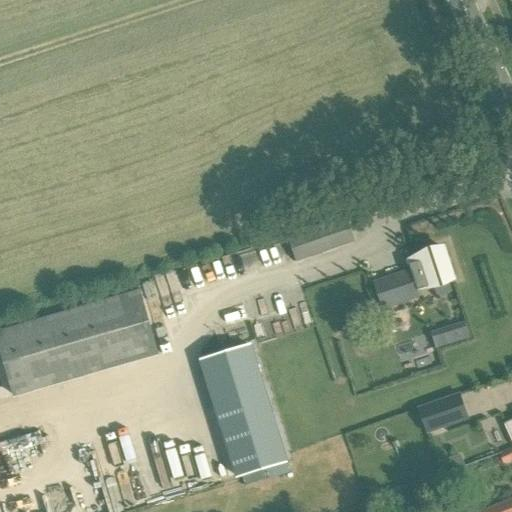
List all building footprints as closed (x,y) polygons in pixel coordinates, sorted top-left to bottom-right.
[(354,243),(346,219),(289,239),(296,259),(298,263),(354,243)] [(410,263),(419,292),(454,280),(443,248),(417,257),(418,261),(410,263)] [(256,330),(368,303),(359,264),(247,291),(256,330)] [(139,291),(0,330),(0,352),(12,394),(158,352),(140,295),(139,291)] [(472,338),(469,326),(460,329),(464,340),(472,338)] [(287,462),(251,346),(202,361),(237,477),(287,462)] [(465,410),(459,394),(419,408),(428,433),(447,426),(444,417),(465,410)] [(511,460),(511,448),(505,451),(500,453),(505,464),(511,460)] [(511,511),(511,499),(479,511),(511,511)]
